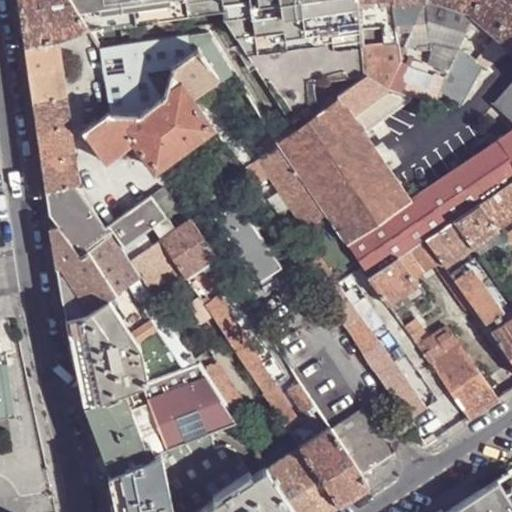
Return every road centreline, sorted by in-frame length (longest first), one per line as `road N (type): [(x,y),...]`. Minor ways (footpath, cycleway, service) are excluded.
road 1 (residential): [(0,82),(31,289),(78,511)]
road 2 (residential): [(360,511),(511,412)]
